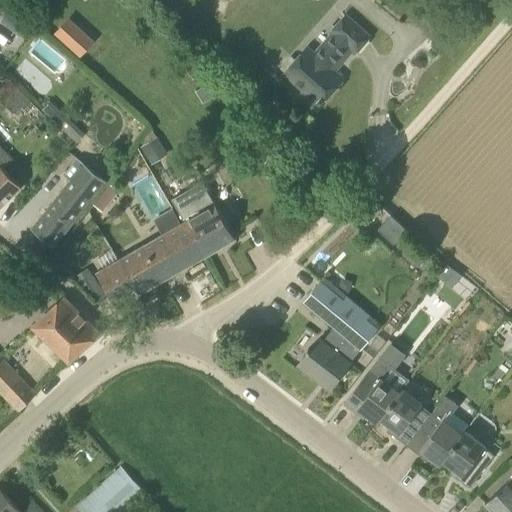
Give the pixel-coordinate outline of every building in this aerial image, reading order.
[(40,0),(28,0),(38,11),(45,5),(40,0)] [(285,74),(320,105),(342,79),(331,69),(349,49),(355,54),(369,37),(346,16),(331,33),(333,34),(315,55),(308,49),(285,74)] [(68,17),(54,34),(80,57),(95,41),(68,17)] [(69,117),(60,109),(50,100),(42,109),(61,126),(69,117)] [(141,147),(149,160),(165,150),(158,137),(157,137),(141,147)] [(14,160),(0,145),(0,206),(21,186),(5,169),(14,160)] [(32,229),(54,246),(105,179),(77,158),(64,175),(70,180),(32,229)] [(172,182),(166,171),(160,175),(167,186),(172,182)] [(201,182),(172,199),(185,222),(186,221),(207,256),(235,239),(215,205),(201,182)] [(103,212),(110,203),(100,195),(93,205),(103,212)] [(362,210),(371,219),(381,208),(372,200),(362,210)] [(391,215),(378,229),(393,244),(407,230),(391,215)] [(160,236),(97,272),(117,307),(188,266),(207,256),(186,221),(185,222),(163,234),(160,236)] [(451,270),(443,279),(452,286),(460,277),(451,270)] [(305,301),(335,326),(323,342),(319,338),(310,350),(308,348),(306,351),(308,352),(299,364),(330,389),(351,363),(362,348),(377,328),(367,319),(371,314),(347,295),(343,300),(320,282),(305,301)] [(64,298),(63,299),(33,324),(69,360),(99,333),(64,298)] [(0,390),(19,411),(36,395),(0,356),(0,390)] [(380,418),(402,388),(408,379),(379,357),(344,403),(359,415),(362,411),(377,422),(380,418)] [(473,358),(462,371),(467,375),(478,362),(473,358)] [(392,434),(406,445),(431,412),(421,405),(422,403),(403,388),(380,418),(395,430),(392,434)] [(431,412),(406,445),(422,457),(425,453),(440,464),(443,460),(463,434),(462,434),(443,419),(450,410),(453,412),(458,405),(445,396),(432,413),(431,412)] [(463,434),(443,460),(458,472),(455,476),(470,487),(495,455),(484,447),(485,445),(466,430),(463,434)] [(124,511),(141,497),(118,470),(69,511),(124,511)] [(511,511),(511,479),(485,504),(492,511),(511,511)] [(21,511),(0,488),(0,511),(40,511),(33,504),(24,511),(21,511)]
